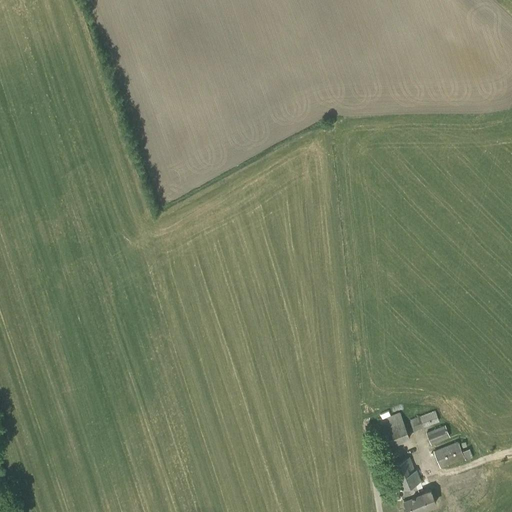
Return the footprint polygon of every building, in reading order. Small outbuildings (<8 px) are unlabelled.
[(414,430),(439,421),(435,411),(410,420),(414,430)] [(390,446),(410,438),(399,412),(379,420),(390,446)] [(431,444),(450,437),(445,425),(426,432),(431,444)] [(470,448),(462,452),(458,441),(434,451),(440,467),(464,458),(465,460),(473,457),(470,448)] [(409,485),(416,483),(421,481),(417,469),(414,470),(409,457),(390,464),(395,478),(394,478),(398,489),(402,488),(409,485)] [(409,485),(419,509),(435,503),(430,490),(419,494),(416,483),(409,485)] [(402,488),(407,499),(404,500),(408,511),(411,511),(419,509),(409,485),(402,488)]
